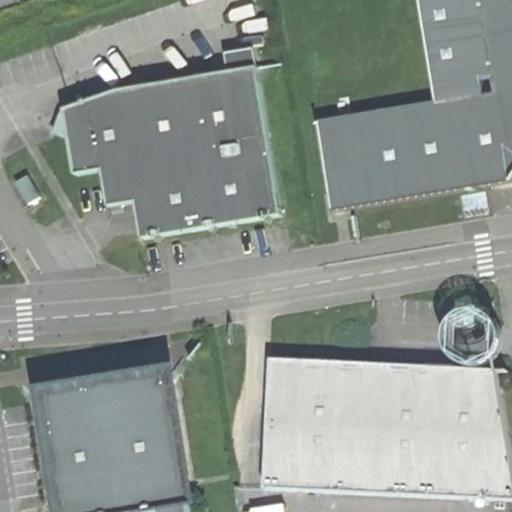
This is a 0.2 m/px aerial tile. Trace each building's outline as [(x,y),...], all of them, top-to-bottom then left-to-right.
[(511,0),(483,0),(498,92),(439,101),(320,122),(334,212),(437,195),(511,182),(511,0)] [(498,92),(483,0),(421,0),(439,101),(498,92)] [(70,141),(75,175),(103,171),(109,206),(136,202),(143,238),(154,237),(158,240),(161,236),(209,227),(214,231),(217,226),(263,218),(269,222),(273,217),(283,215),(258,67),(121,88),(65,109),(70,141)] [(28,203),(40,196),(28,175),(16,182),(28,203)] [(511,501),(511,443),(500,372),(392,366),(274,360),(267,489),(511,501)] [(96,406),(91,409),(90,403),(86,399),(81,395),(73,394),(63,395),(56,400),(51,407),(50,415),(51,423),(61,434),(56,447),(66,511),(192,511),(174,399),(173,397),(171,398),(166,397),(171,390),(168,383),(163,378),(154,375),(149,378),(144,382),(135,388),(125,388),(115,386),(108,389),(103,395),(104,404),(96,406)]
